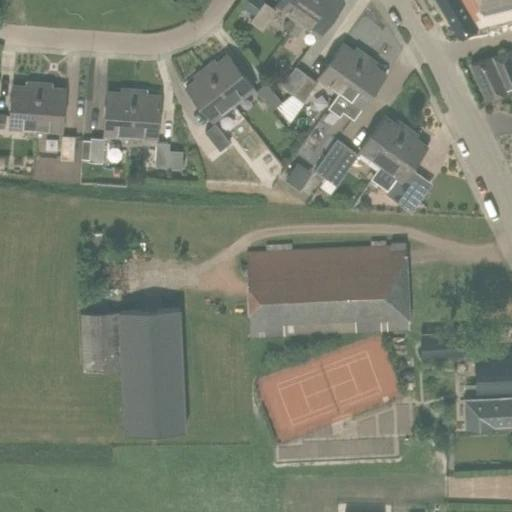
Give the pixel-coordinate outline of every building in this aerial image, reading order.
[(250,21),(261,28),(275,8),(263,0),(247,0),(243,7),(254,14),(250,21)] [(289,31),(311,0),(279,0),(276,5),(291,15),(283,26),(289,31)] [(311,0),(289,31),(297,36),(304,25),(319,35),(344,0),(343,0),(311,0)] [(511,0),(437,0),(459,37),(477,27),(476,26),(511,16),(511,0)] [(339,92),(366,54),(356,47),(354,50),(343,42),(318,77),(339,92)] [(511,87),(511,50),(473,65),(485,98),(511,87)] [(214,58),(204,66),(233,104),(253,88),(227,54),(217,62),(214,58)] [(366,54),(339,92),(329,107),(340,115),(343,110),(354,118),(386,73),(374,65),(376,62),(366,54)] [(317,81),(296,65),(281,85),(303,100),(317,81)] [(233,104),(204,66),(193,75),(196,78),(185,86),(212,120),(233,104)] [(35,139),(39,82),(27,81),(27,85),(13,84),(10,127),(29,128),(28,138),(35,139)] [(52,83),(39,82),(35,139),(43,139),(43,129),(62,130),(65,88),(51,87),(52,83)] [(256,91),(271,109),(282,100),(267,82),(256,91)] [(130,145),(134,88),(121,87),(121,92),(107,91),(104,134),(122,135),(121,145),(130,145)] [(146,89),(134,88),(130,145),(139,146),(139,137),(157,138),(160,95),(146,94),(146,89)] [(359,150),(381,165),(408,127),(398,120),(396,123),(384,115),(359,150)] [(230,142),(215,123),(204,131),(219,150),(230,142)] [(408,127),(381,165),(375,175),(395,189),(390,197),(401,205),(422,176),(411,168),(427,145),(416,138),(419,135),(408,127)] [(14,153),(15,129),(3,128),(2,152),(14,153)] [(61,134),(60,157),(74,158),(75,135),(61,134)] [(104,138),(91,137),(89,161),(102,162),(104,138)] [(324,176),(336,185),(359,153),(337,138),(311,174),(321,181),(324,176)] [(169,142),(156,141),(155,165),(181,167),(182,150),(169,149),(169,142)] [(311,171),(297,161),(284,179),(299,189),(311,171)] [(434,184),(422,176),(401,205),(413,213),(434,184)] [(359,208),(370,209),(370,203),(366,198),(360,197),(359,208)] [(247,252),(251,336),(408,328),(404,241),(390,242),(390,245),(247,252)] [(120,369),(123,432),(186,429),(180,307),(79,312),(82,370),(120,369)] [(511,353),(486,355),(485,329),(421,333),(422,357),(476,354),(478,396),(465,397),(466,424),(511,421),(511,353)] [(353,429),(352,416),(330,425),(338,435),(353,429)]
